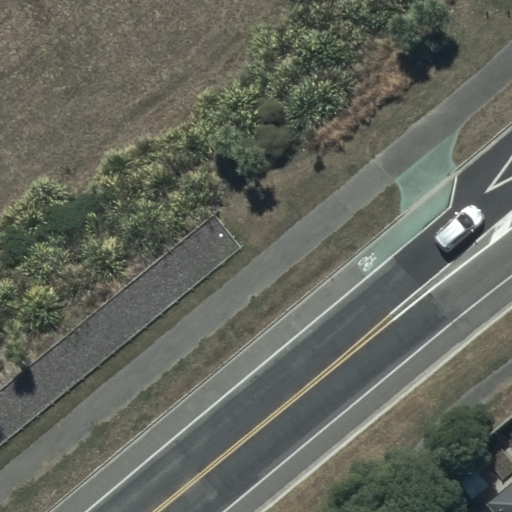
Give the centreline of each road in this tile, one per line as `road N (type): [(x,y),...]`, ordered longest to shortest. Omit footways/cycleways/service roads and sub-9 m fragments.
road 1 (secondary): [(153,511),(386,322)]
road 2 (secondary): [(386,322),(418,262),(511,175)]
road 3 (secondary): [(511,252),(386,322)]
